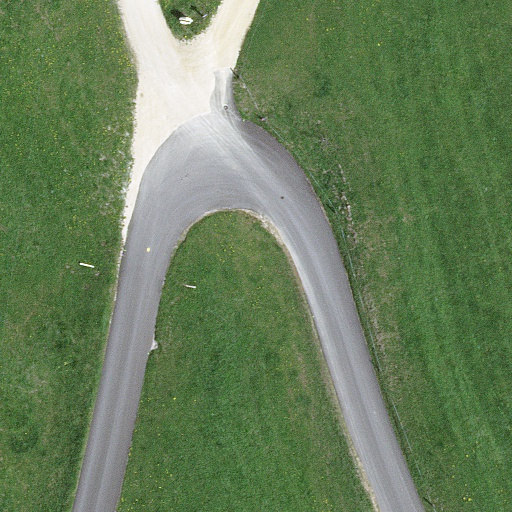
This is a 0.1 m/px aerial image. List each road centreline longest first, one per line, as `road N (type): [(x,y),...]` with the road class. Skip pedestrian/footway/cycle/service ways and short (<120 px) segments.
road 1 (tertiary): [(403,511),(300,218),(284,195),(244,167),(203,165)]
road 2 (tertiary): [(203,165),(172,191),(146,253),(92,511)]
road 3 (unclassified): [(203,165),(143,0)]
